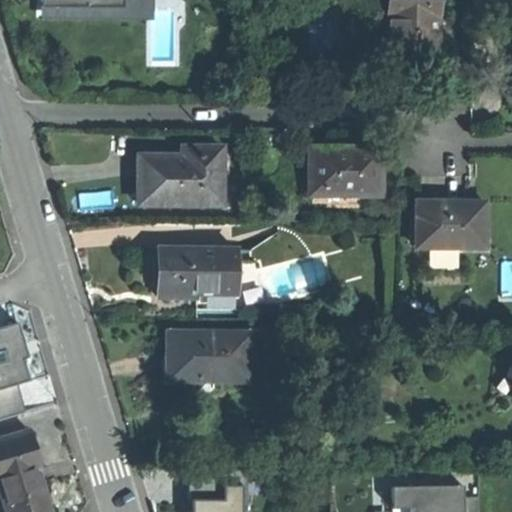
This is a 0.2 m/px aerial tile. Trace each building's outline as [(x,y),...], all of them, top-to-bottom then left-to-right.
[(69,13),(70,6),(51,6),(51,0),(47,0),(47,13),(69,13)] [(439,0),(389,0),(390,17),(397,17),(397,51),(418,51),(440,51),(439,0)] [(310,190),(378,191),(378,144),(345,144),(310,143),(310,190)] [(133,204),(218,205),(219,148),(179,147),(179,154),(134,154),(134,179),(133,204)] [(418,199),(417,246),(489,248),(490,201),(453,200),(418,199)] [(190,289),(230,289),(230,245),(151,245),(151,270),(151,297),(190,297),(190,289)] [(0,390),(24,383),(16,358),(8,332),(8,331),(0,333),(0,390)] [(215,381),(251,382),(252,335),(169,334),(169,348),(169,357),(174,357),(174,376),(215,377),(215,381)] [(0,494),(5,511),(50,511),(37,470),(41,469),(36,455),(28,431),(0,440),(0,494)] [(247,511),(248,470),(189,470),(189,501),(192,501),(191,511),(247,511)] [(464,497),(464,486),(392,486),(392,508),(409,508),(409,511),(479,511),(479,497),(464,497)]
